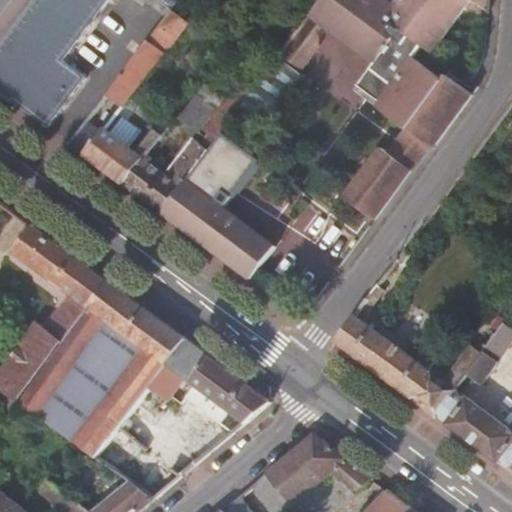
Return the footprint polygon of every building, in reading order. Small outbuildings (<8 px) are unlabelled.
[(45,0),(0,71),(0,90),(57,133),(89,77),(66,60),(109,0),(163,0),(174,8),(179,0),(45,0)] [(322,0),(311,15),(353,47),(386,3),(381,0),(322,0)] [(470,0),(481,0),(495,10),(495,0),(401,0),(394,9),(386,3),(353,47),(376,65),(371,72),(392,88),(380,105),(376,109),(406,132),(388,157),(379,151),(344,200),(373,223),(427,149),(431,153),(472,97),(447,78),(443,83),(412,60),(422,48),(431,54),(470,0)] [(191,24),(172,10),(73,145),(125,184),(145,157),(138,152),(125,143),(135,129),(122,119),(191,24)] [(317,46),(315,28),(306,22),(281,56),(301,70),(317,46)] [(273,117),(304,76),(279,57),(238,112),(251,121),(260,108),(273,117)] [(371,72),(358,88),(380,105),(392,88),(371,72)] [(162,134),(156,128),(138,152),(145,157),(162,134)] [(251,277),(275,247),(223,208),(257,162),(221,135),(207,154),(164,212),(251,277)] [(190,142),(166,174),(145,157),(125,184),(164,212),(207,154),(190,142)] [(41,324),(26,345),(52,364),(112,284),(78,259),(36,227),(17,252),(74,295),(49,330),(41,324)] [(52,364),(24,402),(101,459),(153,388),(168,366),(187,340),(112,284),(52,364)] [(475,349),(450,384),(358,316),(339,341),(440,417),(459,391),(471,374),(485,356),(475,349)] [(511,346),(511,331),(508,324),(485,356),(471,374),(484,384),(511,346)] [(191,383),(210,357),(187,340),(168,366),(188,380),(191,383)] [(26,345),(0,379),(0,384),(24,402),(52,364),(26,345)] [(191,383),(217,402),(234,375),(210,357),(191,383)] [(174,399),(188,380),(168,366),(153,388),(172,402),(174,399)] [(218,403),(210,415),(216,420),(235,435),(272,403),(234,375),(217,402),(218,403)] [(139,445),(172,402),(153,388),(101,459),(133,482),(156,501),(183,479),(139,445)] [(511,430),(459,391),(440,417),(511,470),(511,430)] [(216,420),(200,435),(215,452),(235,435),(216,420)] [(373,479),(317,436),(225,511),(251,511),(243,501),(255,491),(272,511),(285,511),(289,510),(291,511),(300,511),(304,509),(298,502),(334,472),(356,489),(363,487),(373,479)] [(43,494),(63,511),(88,511),(75,499),(54,478),(43,494)] [(98,511),(112,500),(95,481),(75,499),(88,511),(98,511)] [(143,511),(156,501),(133,482),(112,500),(98,511),(143,511)] [(25,511),(0,490),(0,511),(25,511)] [(412,511),(415,510),(389,490),(368,511),(412,511)]
